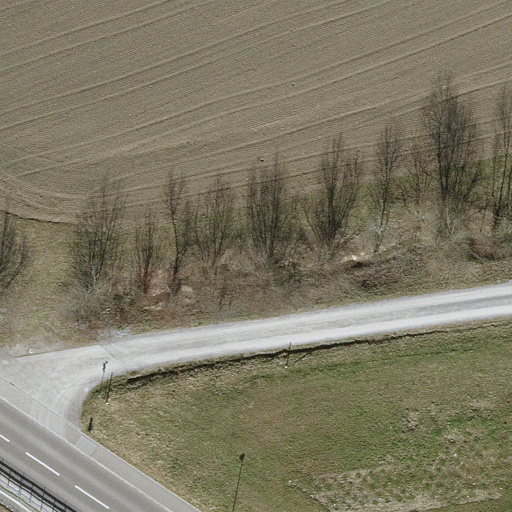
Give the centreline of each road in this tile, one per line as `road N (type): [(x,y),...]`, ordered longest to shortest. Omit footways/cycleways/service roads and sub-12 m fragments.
road 1 (track): [(0,401),(79,364),(511,300)]
road 2 (tertiary): [(110,511),(0,438)]
